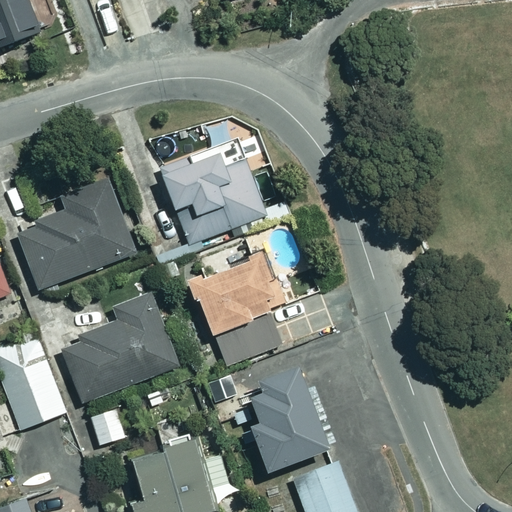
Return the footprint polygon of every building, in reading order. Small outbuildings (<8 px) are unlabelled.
[(0,0),(0,44),(41,30),(29,0),(0,0)] [(223,161),(218,147),(191,157),(188,151),(158,162),(189,242),(268,212),(245,153),(223,161)] [(136,248),(108,173),(60,192),(64,203),(33,215),(35,220),(16,228),(38,285),(136,248)] [(271,272),(260,243),(245,249),(246,253),(199,271),(198,267),(184,273),(192,292),(197,290),(226,362),(283,340),(264,291),(272,288),(267,274),(271,272)] [(0,294),(10,290),(0,263),(0,294)] [(179,361),(150,285),(110,301),(116,314),(76,330),(78,336),(59,343),(81,399),(179,361)] [(66,408),(38,335),(0,342),(0,379),(18,427),(66,408)] [(328,439),(296,356),(256,372),(260,384),(248,388),(258,414),(248,418),(266,463),(328,439)] [(227,375),(207,383),(222,422),(242,414),(227,375)] [(129,436),(120,409),(95,417),(103,444),(129,436)] [(193,432),(162,441),(181,510),(212,501),(193,432)] [(174,511),(181,510),(162,441),(131,450),(143,491),(129,495),(134,511),(174,511)] [(358,511),(337,456),(291,474),(305,511),(358,511)] [(31,511),(25,495),(0,504),(0,511),(31,511)]
